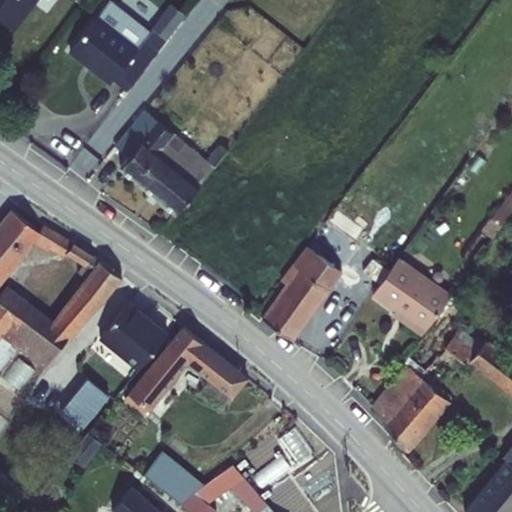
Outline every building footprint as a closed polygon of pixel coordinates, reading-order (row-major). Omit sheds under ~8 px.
[(0,0),(0,24),(3,27),(25,0),(0,0)] [(105,1),(66,47),(107,81),(111,77),(123,88),(155,49),(140,36),(132,45),(123,37),(136,21),(112,0),(105,1)] [(146,28),(136,21),(123,37),(132,45),(140,36),(146,28)] [(116,139),(130,150),(119,164),(176,209),(225,146),(217,139),(205,155),(143,104),(116,139)] [(30,228),(5,209),(0,215),(0,273),(29,236),(45,250),(85,270),(43,319),(0,286),(0,333),(33,364),(110,279),(37,220),(30,228)] [(279,275),(284,280),(261,313),(291,335),(342,266),(329,257),(344,236),(326,223),(311,244),(305,240),(300,246),(279,275)] [(453,290),(400,251),(389,266),(380,279),(372,289),(426,327),(453,290)] [(389,266),(372,253),(362,266),(380,279),(389,266)] [(127,368),(156,334),(117,301),(88,335),(127,368)] [(234,378),(172,327),(115,394),(135,410),(176,364),(218,397),(234,378)] [(493,328),(470,359),(511,393),(511,357),(491,341),(498,332),(493,328)] [(449,398),(407,364),(369,408),(409,447),(449,398)] [(96,393),(74,376),(49,405),(71,422),(96,393)] [(71,422),(49,405),(46,409),(67,426),(71,422)] [(90,437),(77,426),(57,449),(70,460),(90,437)] [(294,455),(310,448),(300,426),(284,434),(294,455)] [(178,510),(198,488),(158,455),(139,478),(178,510)] [(509,511),(511,509),(511,459),(507,455),(464,508),(468,511),(509,511)] [(220,466),(216,468),(178,511),(179,511),(204,511),(202,510),(222,486),(225,490),(233,481),(220,466)] [(259,511),(233,481),(225,490),(243,511),(259,511)] [(145,511),(124,492),(104,511),(145,511)]
